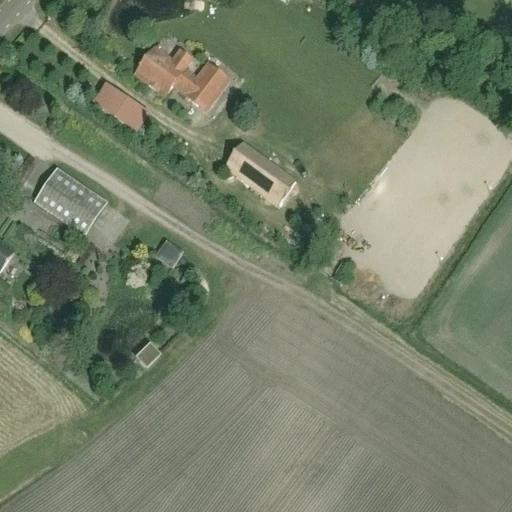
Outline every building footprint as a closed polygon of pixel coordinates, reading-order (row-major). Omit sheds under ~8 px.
[(154,52),(136,78),(165,100),(174,88),(179,92),(178,94),(188,101),(198,108),(200,104),(209,111),(229,84),(208,68),(197,83),(184,74),(191,64),(180,56),(172,66),(154,52)] [(150,118),(106,89),(93,109),(137,138),(150,118)] [(279,209),(296,186),(242,147),(225,170),(279,209)] [(108,207),(57,173),(34,207),(85,241),(108,207)] [(0,276),(14,257),(0,246),(0,276)]
